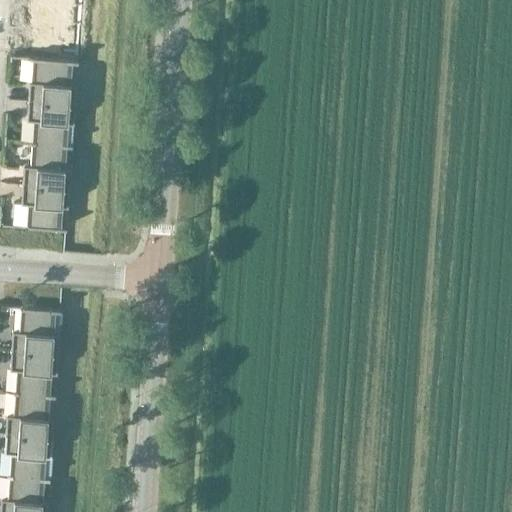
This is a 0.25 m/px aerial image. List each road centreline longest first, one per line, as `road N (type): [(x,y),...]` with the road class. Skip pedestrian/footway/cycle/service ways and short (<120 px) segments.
road 1 (tertiary): [(158,280),(178,0)]
road 2 (tertiary): [(143,511),(158,280)]
road 3 (residential): [(0,271),(158,280)]
